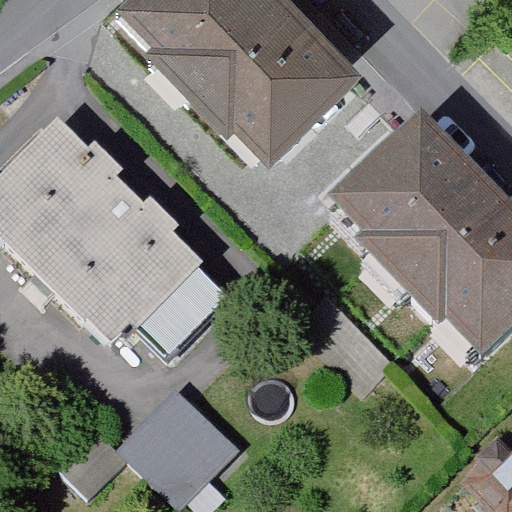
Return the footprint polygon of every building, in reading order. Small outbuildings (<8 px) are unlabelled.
[(118,0),(267,154),(357,67),(292,0),(118,0)] [(172,365),(236,300),(205,270),(213,262),(181,231),(188,225),(158,196),(152,202),(126,177),(132,170),(102,141),(96,147),(63,115),(0,179),(0,187),(4,191),(0,195),(0,228),(120,345),(135,329),(172,365)] [(481,371),(511,341),(511,222),(417,124),(326,211),(481,371)] [(399,368),(332,299),(299,331),(367,400),(399,368)] [(191,511),(243,459),(179,398),(120,459),(132,470),(175,511),(191,511)] [(93,510),(132,470),(120,459),(104,443),(65,484),(93,510)] [(470,511),(511,511),(511,462),(507,458),(462,503),(470,511)]
